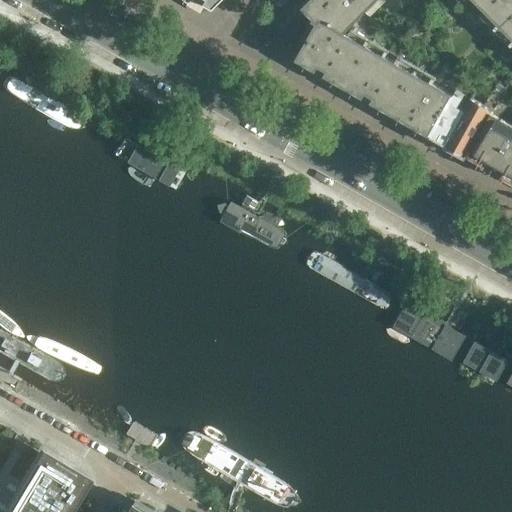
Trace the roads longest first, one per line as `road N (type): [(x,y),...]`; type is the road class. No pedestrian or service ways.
road 1 (tertiary): [(511,265),(174,71)]
road 2 (tertiary): [(174,71),(50,0)]
